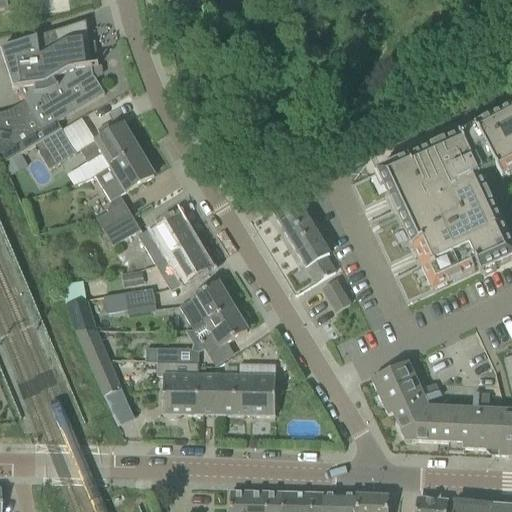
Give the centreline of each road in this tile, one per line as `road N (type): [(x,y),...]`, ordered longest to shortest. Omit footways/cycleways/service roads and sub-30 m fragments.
road 1 (residential): [(329,386),(165,112),(128,0)]
road 2 (tertiary): [(367,478),(18,466)]
road 3 (residential): [(329,386),(511,297)]
road 4 (tertiary): [(511,485),(367,478)]
